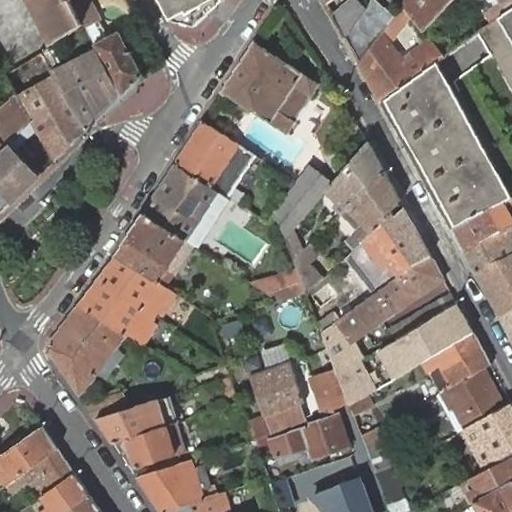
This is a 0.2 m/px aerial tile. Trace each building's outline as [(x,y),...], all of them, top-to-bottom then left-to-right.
[(30,0),(54,44),(86,23),(72,0),(30,0)] [(100,49),(126,94),(145,76),(121,31),(112,35),(92,0),(72,0),(86,23),(100,49)] [(164,0),(162,1),(173,24),(192,28),(222,0),(164,0)] [(350,0),(335,15),(347,37),(369,6),(363,0),(350,0)] [(347,37),(361,61),(398,12),(381,0),(373,0),(369,6),(347,37)] [(425,30),(453,0),(406,0),(403,5),(413,17),(425,30)] [(511,8),(511,0),(503,0),(505,2),(488,13),(494,21),(502,16),(511,8)] [(439,61),(446,56),(432,39),(415,54),(420,61),(412,69),(393,46),(413,17),(403,5),(398,12),(361,61),(383,102),(439,61)] [(511,8),(502,16),(511,33),(511,8)] [(494,21),(479,33),(511,90),(511,33),(502,16),(494,21)] [(321,84),(257,40),(224,90),(288,133),(296,122),(280,111),(297,86),(313,96),(321,84)] [(126,94),(100,49),(64,69),(58,59),(61,58),(53,45),(44,52),(88,130),(126,94)] [(24,101),(34,120),(38,127),(57,159),(88,130),(44,52),(8,75),(24,101)] [(453,228),(511,196),(511,193),(439,61),(383,102),(392,119),(396,116),(405,131),(400,133),(411,153),(415,150),(426,170),(421,172),(432,191),(436,189),(445,204),(440,206),(453,228)] [(313,96),(297,86),(280,111),(296,122),(313,96)] [(0,152),(9,144),(20,133),(34,120),(24,101),(9,114),(12,118),(0,130),(0,152)] [(258,153),(205,119),(178,162),(229,195),(258,153)] [(26,139),(38,127),(34,120),(20,133),(26,139)] [(14,150),(26,139),(20,133),(9,144),(14,150)] [(345,211),(350,207),(387,171),(370,140),(366,145),(334,183),(330,187),(345,203),(341,207),(345,211)] [(9,144),(0,152),(0,169),(22,193),(39,177),(14,150),(9,144)] [(415,150),(411,153),(421,172),(426,170),(415,150)] [(298,224),(330,187),(334,183),(311,160),(285,197),(277,209),(280,216),(288,237),(296,227),(298,224)] [(178,162),(145,211),(186,236),(199,245),(231,196),(229,195),(178,162)] [(0,169),(0,208),(3,211),(22,193),(0,169)] [(360,234),(365,240),(395,213),(392,210),(402,198),(387,171),(350,207),(368,226),(360,234)] [(465,251),(511,225),(511,224),(511,212),(511,211),(511,210),(511,196),(453,228),(465,251)] [(344,320),(434,256),(406,205),(398,214),(395,213),(365,240),(358,247),(364,255),(355,261),(373,285),(337,311),(344,320)] [(186,236),(145,211),(117,253),(164,284),(179,263),(172,258),(186,236)] [(477,273),(511,253),(511,225),(465,251),(477,273)] [(288,237),(296,259),(307,249),(296,227),(288,237)] [(307,249),(296,259),(297,264),(320,249),(314,242),(307,249)] [(163,311),(176,292),(164,284),(117,253),(101,277),(157,312),(159,309),(163,311)] [(500,315),(511,307),(511,253),(477,273),(500,315)] [(325,334),(337,368),(338,370),(365,357),(356,341),(386,319),(443,278),(445,276),(434,256),(344,320),(325,334)] [(297,264),(281,270),(290,294),(306,288),(297,264)] [(281,270),(248,281),(272,292),(276,300),(290,294),(281,270)] [(154,317),(157,312),(101,277),(82,301),(127,330),(144,341),(157,321),(154,317)] [(386,319),(394,340),(459,303),(443,278),(386,319)] [(127,330),(82,301),(50,346),(82,393),(97,372),(115,347),(127,330)] [(427,359),(476,331),(459,303),(394,340),(377,350),(394,378),(427,359)] [(511,307),(500,315),(511,336),(511,307)] [(337,311),(320,323),(325,334),(344,320),(337,311)] [(484,368),(493,363),(476,331),(427,359),(443,390),(484,368)] [(124,353),(115,347),(97,372),(105,378),(124,353)] [(369,392),(379,388),(365,357),(338,370),(350,395),(352,400),(369,392)] [(252,373),(267,417),(273,416),(277,427),(305,417),(301,402),(308,399),(292,359),(252,373)] [(332,402),(350,395),(338,370),(337,368),(312,377),(327,414),(337,411),(332,402)] [(458,403),(469,424),(504,407),(484,368),(443,390),(451,407),(458,403)] [(240,394),(234,374),(221,378),(228,398),(240,394)] [(352,400),(355,415),(374,404),(369,392),(352,400)] [(99,418),(133,407),(123,394),(90,405),(99,418)] [(99,418),(116,443),(130,438),(178,422),(182,420),(172,394),(171,395),(133,407),(99,418)] [(487,463),(511,448),(511,402),(504,407),(469,424),(468,425),(487,463)] [(311,422),(272,435),(279,454),(309,445),(314,457),(339,450),(350,449),(337,411),(327,414),(310,419),(311,422)] [(187,450),(178,422),(130,438),(140,466),(187,450)] [(0,456),(0,470),(10,482),(60,448),(45,426),(0,456)] [(363,435),(367,448),(382,439),(377,427),(363,435)] [(367,448),(377,472),(390,465),(393,464),(382,439),(367,448)] [(31,480),(43,495),(77,472),(60,448),(10,482),(8,484),(13,490),(31,480)] [(263,456),(273,481),(282,478),(274,453),(263,456)] [(140,477),(162,511),(219,491),(216,482),(211,484),(204,465),(210,462),(208,454),(140,477)] [(476,499),(511,479),(511,454),(466,480),(476,499)] [(405,511),(407,511),(411,509),(390,465),(377,472),(392,511),(405,511)] [(41,511),(64,511),(91,494),(77,472),(43,495),(51,506),(41,511)] [(375,511),(362,475),(304,495),(310,511),(375,511)] [(273,481),(282,508),(293,505),(283,478),(282,478),(273,481)] [(511,511),(511,479),(476,499),(482,511),(511,511)] [(163,511),(233,511),(226,490),(219,491),(162,511),(163,511)] [(104,511),(91,494),(64,511),(104,511)]
